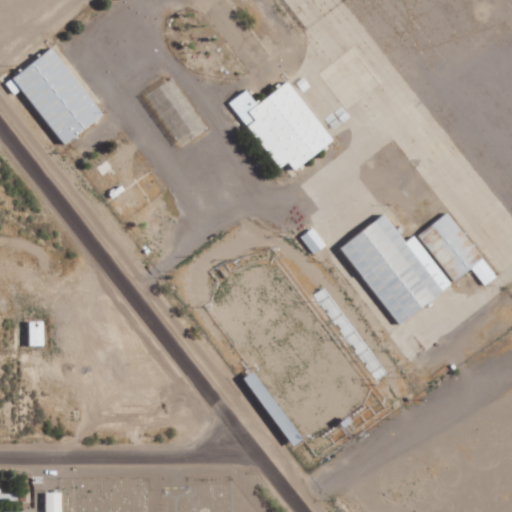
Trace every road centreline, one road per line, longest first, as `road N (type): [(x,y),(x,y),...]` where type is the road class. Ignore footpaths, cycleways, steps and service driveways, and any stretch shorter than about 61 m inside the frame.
road 1 (residential): [(293,511),(0,135)]
road 2 (residential): [(180,460),(0,460)]
road 3 (residential): [(183,511),(176,361)]
